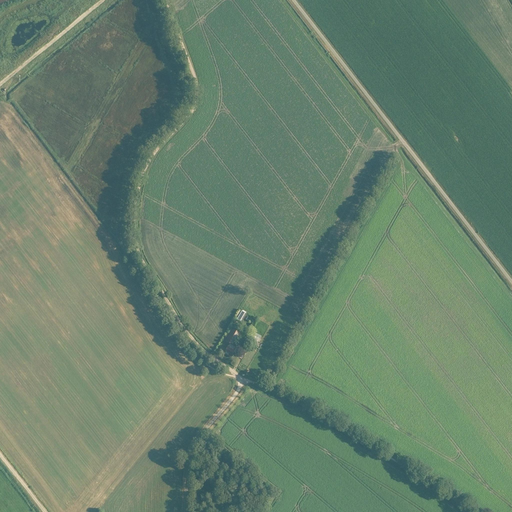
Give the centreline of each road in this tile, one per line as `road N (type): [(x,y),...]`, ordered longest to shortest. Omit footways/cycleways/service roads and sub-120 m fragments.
road 1 (track): [(240,380),(184,332),(135,250),(131,218),(149,155),(196,105),(168,0)]
road 2 (unclassified): [(511,284),(292,0)]
road 3 (unclassified): [(183,511),(190,446),(240,380)]
road 4 (track): [(0,82),(94,0)]
